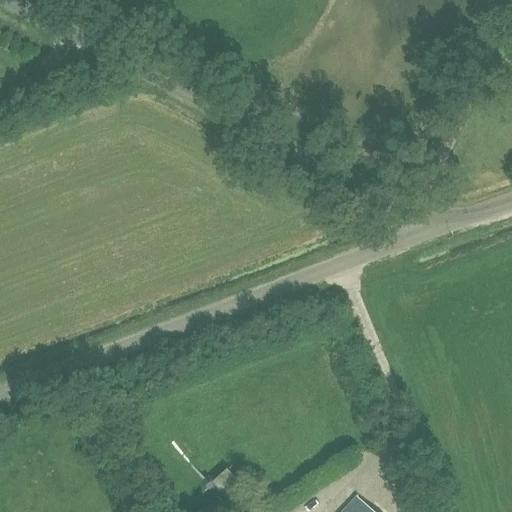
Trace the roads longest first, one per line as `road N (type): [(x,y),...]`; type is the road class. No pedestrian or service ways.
road 1 (unclassified): [(441,229),(5,0)]
road 2 (unclassified): [(0,392),(441,229)]
